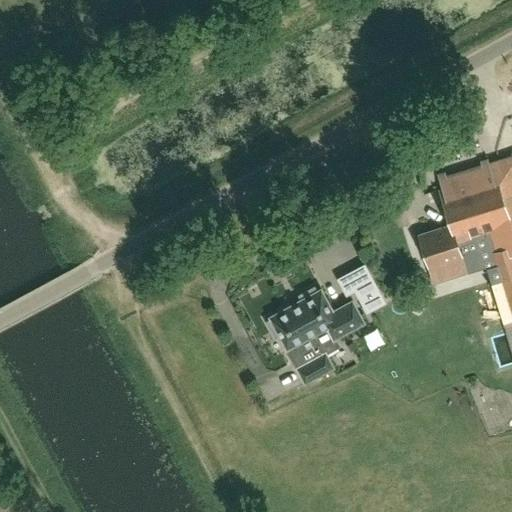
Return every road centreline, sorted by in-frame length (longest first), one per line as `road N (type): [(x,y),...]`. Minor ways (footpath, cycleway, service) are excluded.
road 1 (unclassified): [(0,316),(511,40)]
road 2 (track): [(334,0),(76,145)]
road 3 (track): [(88,269),(228,511)]
road 4 (unknown): [(111,0),(56,94),(46,127),(50,142),(76,145)]
road 5 (track): [(76,145),(66,182),(72,198),(125,249)]
